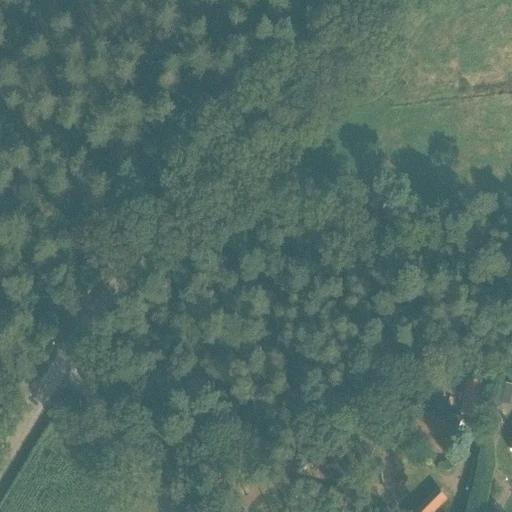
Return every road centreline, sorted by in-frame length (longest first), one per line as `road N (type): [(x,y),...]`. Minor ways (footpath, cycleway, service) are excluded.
road 1 (unclassified): [(66,357),(159,246),(397,0)]
road 2 (unclassified): [(169,511),(82,393),(66,357)]
road 3 (unclassified): [(0,467),(66,357)]
